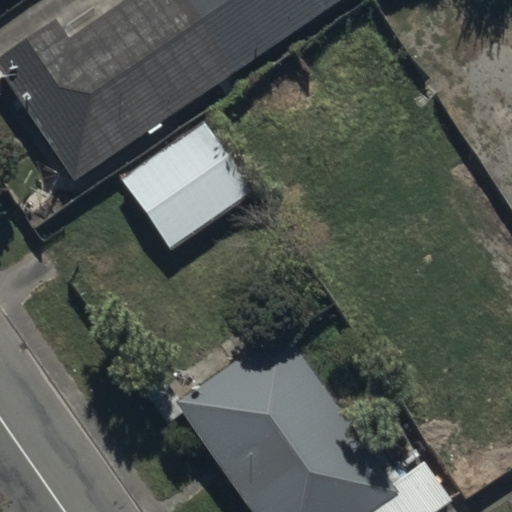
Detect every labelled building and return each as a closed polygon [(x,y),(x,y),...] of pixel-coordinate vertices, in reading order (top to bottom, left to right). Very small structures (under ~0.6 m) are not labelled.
[(0,64),(0,78),(73,186),(349,0),(132,0),(68,43),(57,26),(0,64)] [(373,119),(422,88),(374,13),(322,46),(346,83),(323,98),(341,126),(367,109),(373,119)] [(123,182),(170,253),(252,199),(205,128),(123,182)] [(416,423),(511,357),(511,322),(505,313),(511,307),(511,299),(488,265),(481,270),(456,233),(448,238),(402,170),(349,207),(362,226),(307,263),(416,423)] [(169,424),(181,417),(247,511),(446,511),(452,508),(423,466),(389,489),(282,334),(196,393),(192,388),(206,378),(194,361),(147,393),(169,424)]
